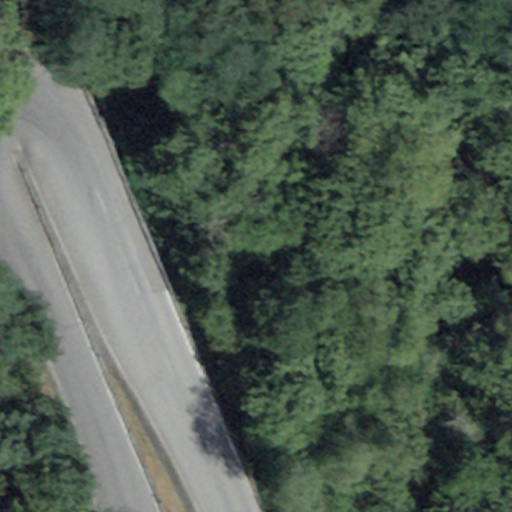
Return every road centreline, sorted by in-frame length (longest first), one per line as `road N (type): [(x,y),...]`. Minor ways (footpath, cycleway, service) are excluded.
road 1 (tertiary): [(0,98),(36,100),(65,138),(231,511)]
road 2 (tertiary): [(124,511),(65,344),(0,209)]
